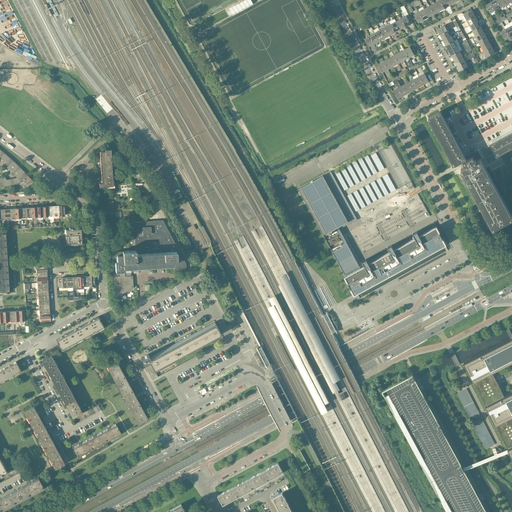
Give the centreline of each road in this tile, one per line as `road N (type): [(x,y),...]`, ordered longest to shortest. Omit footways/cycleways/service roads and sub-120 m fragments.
road 1 (secondary): [(189,461),(511,288)]
road 2 (secondary): [(484,280),(182,446)]
road 3 (residential): [(484,280),(395,120)]
road 4 (unclassified): [(505,511),(431,385),(417,384)]
road 5 (residential): [(203,485),(282,438),(263,385)]
road 6 (unclassified): [(419,388),(430,391),(494,511)]
road 7 (residential): [(103,302),(92,211),(56,176)]
road 8 (secondary): [(182,446),(60,511)]
road 9 (residential): [(395,120),(329,0)]
road 10 (residential): [(168,421),(103,302)]
road 11 (residential): [(23,345),(69,429),(102,412)]
